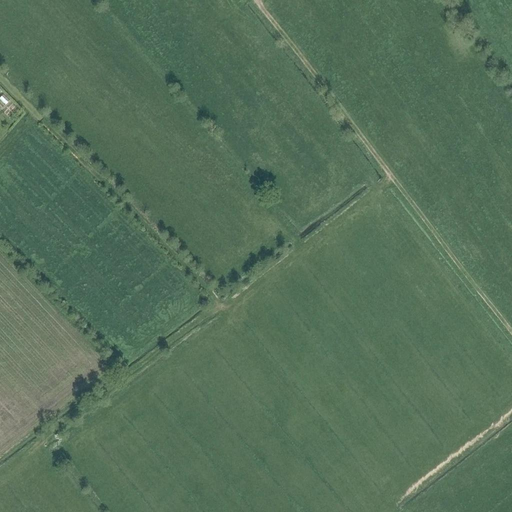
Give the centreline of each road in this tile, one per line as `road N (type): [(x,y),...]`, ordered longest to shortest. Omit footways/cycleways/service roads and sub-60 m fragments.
road 1 (track): [(0,476),(389,174)]
road 2 (track): [(257,0),(511,333)]
road 3 (track): [(0,80),(220,305)]
